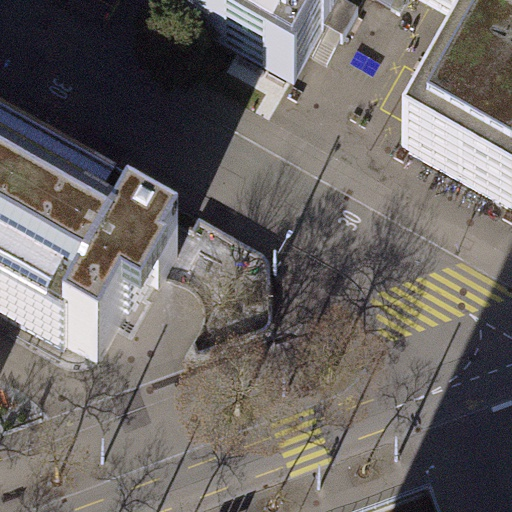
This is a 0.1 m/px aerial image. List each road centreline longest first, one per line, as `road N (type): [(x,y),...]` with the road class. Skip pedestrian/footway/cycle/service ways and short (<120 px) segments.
road 1 (residential): [(0,45),(438,294),(470,338),(483,373)]
road 2 (residential): [(113,511),(483,373)]
